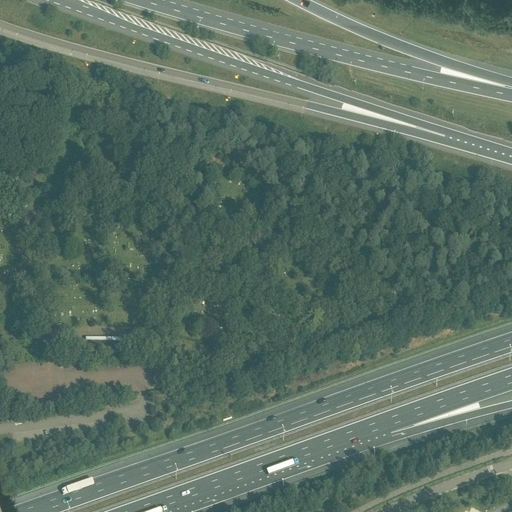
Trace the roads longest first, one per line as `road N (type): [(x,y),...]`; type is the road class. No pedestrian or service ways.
road 1 (motorway): [(511,343),(28,511)]
road 2 (primary): [(0,24),(340,113),(446,132)]
road 3 (primary): [(62,0),(446,132)]
road 4 (primary): [(511,95),(139,0)]
road 5 (motorway): [(136,511),(384,424)]
road 6 (primary): [(511,91),(299,0)]
road 7 (motorway): [(384,424),(511,378)]
road 8 (tertiary): [(387,511),(511,463)]
road 9 (motorway): [(384,424),(511,404)]
